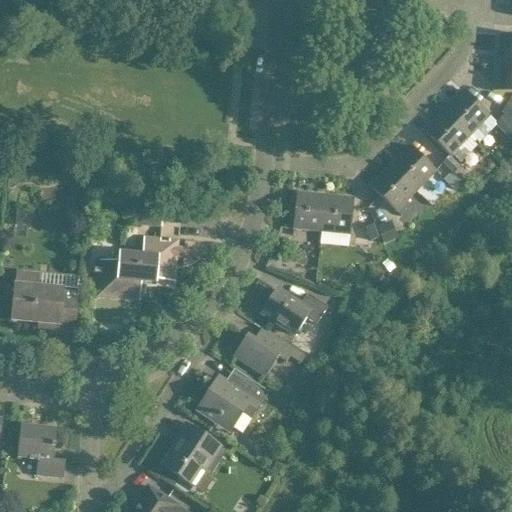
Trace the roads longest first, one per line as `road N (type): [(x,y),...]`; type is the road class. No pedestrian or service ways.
road 1 (residential): [(261,166),(350,161),(444,76),(473,35),(482,0)]
road 2 (residential): [(87,490),(116,484),(195,358),(191,328)]
road 3 (residential): [(191,328),(245,242),(261,166)]
road 4 (residential): [(261,166),(274,0)]
